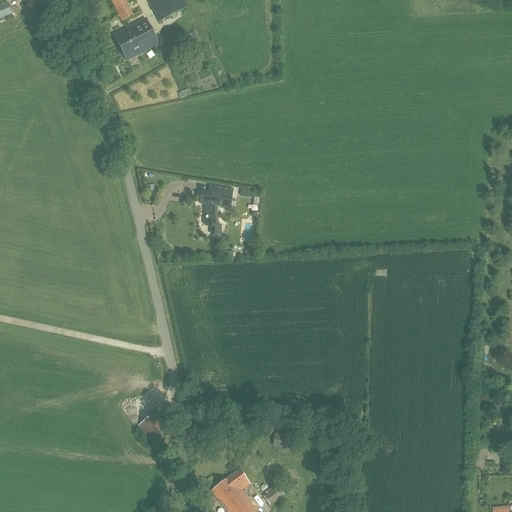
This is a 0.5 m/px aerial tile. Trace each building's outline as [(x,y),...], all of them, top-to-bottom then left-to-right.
[(111,0),(123,21),(132,16),(123,0),(111,0)] [(148,0),(160,21),(186,7),(182,0),(148,0)] [(0,5),(0,19),(13,14),(8,2),(0,5)] [(126,61),(158,45),(146,20),(114,36),(126,61)] [(230,208),(233,190),(215,187),(214,194),(202,192),(200,204),(205,205),(207,219),(205,219),(206,225),(207,225),(208,227),(210,227),(210,234),(221,234),(220,226),(218,226),(216,206),(230,208)] [(233,252),(225,250),(224,257),(232,259),(233,252)] [(482,394),(482,404),(492,404),(492,394),(482,394)] [(153,444),(172,430),(157,410),(138,424),(153,444)] [(299,437),(274,434),(273,447),(297,451),(299,437)] [(211,491),(227,511),(258,511),(242,491),(250,484),(239,470),(211,491)] [(263,497),(270,506),(285,495),(278,485),(263,497)]
